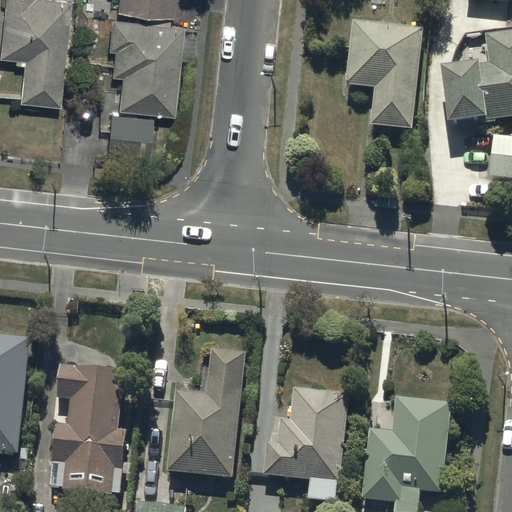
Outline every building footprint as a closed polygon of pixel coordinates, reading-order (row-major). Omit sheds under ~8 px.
[(2,0),(0,20),(0,49),(23,51),(19,93),(57,97),(67,0),(2,0)] [(171,10),(172,0),(115,0),(115,4),(171,10)] [(182,20),(109,13),(107,44),(113,44),(111,71),(120,72),(117,103),(173,108),(178,55),(194,56),(196,30),(181,29),(182,20)] [(424,30),(353,21),(345,86),(375,90),(370,126),(411,132),(424,30)] [(490,61),(440,68),(448,125),(486,119),(486,123),(511,118),(511,34),(487,38),(490,61)] [(511,138),(494,136),(490,179),(511,181),(511,138)] [(24,399),(28,340),(0,338),(0,455),(13,456),(14,452),(24,452),(27,399),(24,399)] [(207,394),(176,392),(169,474),(234,480),(245,354),(211,351),(207,394)] [(122,373),(61,366),(57,401),(71,403),(69,423),(57,422),(50,487),(63,489),(62,491),(120,497),(122,477),(126,478),(131,435),(115,433),(122,373)] [(347,394),(292,389),(290,420),(280,420),(278,444),(267,443),(264,478),(311,482),(309,502),(334,504),(336,486),(339,486),(347,394)] [(442,496),(451,405),(395,400),(392,432),(368,430),(362,501),(395,504),(394,511),(417,511),(419,494),(442,496)]
